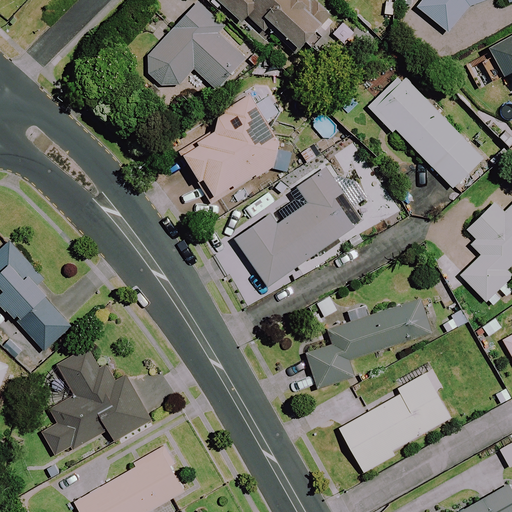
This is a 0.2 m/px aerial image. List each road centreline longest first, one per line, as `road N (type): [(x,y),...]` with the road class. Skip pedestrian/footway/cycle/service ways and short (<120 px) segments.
road 1 (tertiary): [(1,101),(82,174),(298,511)]
road 2 (residential): [(100,0),(1,101)]
